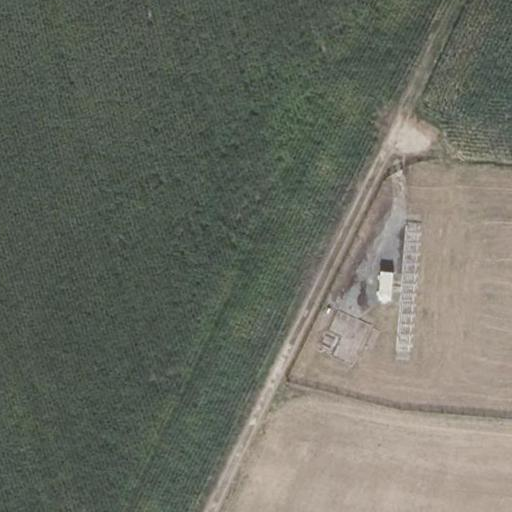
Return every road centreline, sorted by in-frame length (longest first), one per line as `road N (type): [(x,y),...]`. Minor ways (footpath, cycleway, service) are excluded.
road 1 (track): [(204,511),(442,0)]
road 2 (track): [(399,172),(402,191),(390,224),(348,310)]
